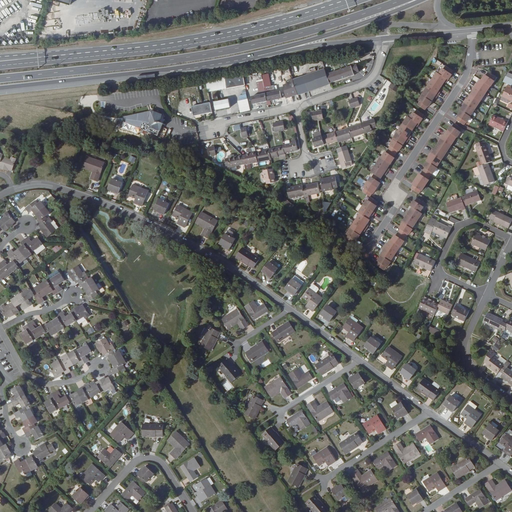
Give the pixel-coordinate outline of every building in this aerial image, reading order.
[(352,66),(327,74),(330,84),(355,75),(355,73),(360,72),(357,65),(352,66)] [(455,71),(448,66),(446,69),(445,69),(441,74),(450,80),(454,75),(452,74),(455,71)] [(262,80),(256,81),(257,89),(271,87),(268,73),(261,75),(262,80)] [(287,85),(288,89),(324,77),(323,73),(287,85)] [(439,73),(434,80),(443,87),(446,82),(448,83),(450,80),(441,74),(439,73)] [(493,87),(497,81),(496,81),(498,77),(491,73),(489,76),(488,76),(484,81),(493,87)] [(243,74),(225,77),(227,88),(245,85),(243,74)] [(288,89),(291,97),(327,85),(324,77),(288,89)] [(434,80),(429,88),(440,95),(442,92),(440,91),(443,87),(434,80)] [(478,84),(476,87),(488,94),(493,87),(484,81),(483,80),(480,85),(478,84)] [(392,83),(389,87),(397,92),(398,89),(399,88),(392,83)] [(476,91),(473,96),(483,102),(488,94),(476,87),(474,90),(476,91)] [(511,101),(511,88),(508,87),(502,101),(510,105),(511,101)] [(429,88),(424,96),(433,102),(436,97),(438,99),(440,95),(429,88)] [(282,98),(281,91),(266,94),(268,101),(282,98)] [(252,96),(253,104),(268,101),(266,94),(266,93),(252,96)] [(239,100),(237,101),(240,113),(250,110),(246,94),(238,95),(239,100)] [(433,102),(424,96),(421,102),(422,102),(420,106),(426,110),(428,107),(430,107),(433,102)] [(468,99),(466,102),(478,110),(483,102),(473,96),(470,100),(468,99)] [(350,100),(352,107),(359,105),(359,104),(358,99),(357,98),(350,100)] [(214,102),(216,110),(231,107),(229,99),(214,102)] [(213,112),(211,102),(192,106),(194,116),(213,112)] [(466,106),(463,111),(464,111),(473,117),(478,110),(466,102),(464,105),(466,106)] [(124,116),(124,120),(158,135),(165,119),(164,116),(165,116),(164,114),(163,114),(153,110),(153,109),(124,116)] [(322,110),(312,112),(313,120),(318,119),(322,118),(323,118),(322,110)] [(416,113),(412,119),(421,124),(425,119),(424,118),(426,115),(419,111),(417,114),(416,113)] [(473,117),(464,111),(460,117),(461,118),(459,121),(466,126),(468,122),(469,123),(473,117)] [(495,116),(491,126),(505,133),(510,123),(495,116)] [(377,124),(374,117),(334,130),(334,129),(321,134),(320,129),(312,132),(314,136),(312,137),(315,145),(324,142),(324,143),(337,138),(338,140),(351,136),(351,135),(369,129),(368,128),(371,127),(371,126),(377,124)] [(410,117),(405,125),(414,131),(417,126),(419,128),(421,124),(412,119),(410,117)] [(275,131),(285,130),(285,129),(283,122),(283,121),(273,123),(275,131)] [(453,126),(450,132),(458,137),(462,132),(461,131),(463,128),(457,124),(454,127),(453,126)] [(405,125),(400,132),(411,140),(413,136),(411,135),(414,131),(405,125)] [(443,138),(453,145),(458,137),(450,132),(449,131),(448,132),(446,135),(445,135),(443,138)] [(400,132),(395,140),(396,140),(404,146),(407,142),(409,143),(411,140),(400,132)] [(442,142),(439,147),(448,152),(453,145),(443,138),(440,141),(442,142)] [(244,164),(245,166),(246,170),(251,169),(250,164),(271,160),(271,159),(279,157),(278,156),(285,155),(284,153),(298,150),(296,140),(292,141),(292,143),(283,145),(283,147),(269,150),(256,153),(250,154),(246,155),(246,156),(243,156),(243,155),(225,159),(227,165),(230,165),(230,167),(238,165),(239,166),(244,164)] [(393,147),(391,150),(398,154),(400,151),(401,152),(404,146),(396,140),(392,146),(393,147)] [(484,166),(479,168),(482,175),(486,186),(497,182),(490,164),(494,162),(487,144),(477,148),(484,166)] [(337,149),(338,152),(343,167),(353,164),(348,149),(347,145),(344,146),(340,148),(337,149)] [(435,150),(433,153),(443,160),(448,152),(439,147),(436,151),(435,150)] [(388,152),(384,158),(393,164),(396,158),(395,157),(398,154),(391,150),(389,153),(388,152)] [(3,156),(3,154),(0,153),(0,162),(0,163),(0,164),(0,168),(7,171),(7,170),(12,171),(16,158),(12,157),(11,159),(3,156)] [(432,158),(429,162),(430,162),(438,168),(443,160),(433,153),(430,156),(432,158)] [(105,163),(87,156),(83,166),(95,171),(92,179),(98,182),(105,163)] [(384,158),(379,165),(390,173),(392,169),(390,168),(393,164),(384,158)] [(427,169),(425,172),(432,176),(434,173),(435,174),(439,168),(438,168),(430,162),(426,168),(427,169)] [(377,175),(383,179),(386,175),(388,176),(390,173),(379,165),(374,173),(377,175)] [(275,179),(273,169),(263,171),(265,181),(267,181),(267,184),(274,183),(273,179),(275,179)] [(432,176),(425,172),(423,175),(422,174),(419,180),(427,185),(431,180),(430,179),(432,176)] [(370,183),(379,189),(383,183),(382,183),(384,180),(383,179),(377,175),(375,178),(374,178),(370,183)] [(331,178),(331,179),(321,181),(323,192),(338,188),(336,177),(331,178)] [(112,179),(108,189),(119,193),(123,183),(112,179)] [(416,186),(414,189),(420,193),(423,190),(424,191),(427,185),(419,180),(415,185),(416,186)] [(303,187),(302,184),(287,187),(289,198),(304,195),(304,196),(305,198),(307,202),(310,202),(308,196),(320,193),(318,183),(312,184),(312,185),(306,186),(303,187)] [(365,193),(372,197),(374,194),(376,195),(379,189),(370,183),(366,189),(368,190),(365,193)] [(149,192),(133,184),(128,194),(139,199),(135,207),(141,210),(149,192)] [(463,197),(463,198),(448,204),(452,214),(463,210),(464,212),(468,210),(467,207),(483,201),(480,191),(463,197)] [(165,214),(170,203),(159,198),(155,209),(165,214)] [(370,201),(367,206),(376,212),(379,206),(378,206),(380,202),(374,198),(371,201),(370,201)] [(417,201),(414,207),(416,208),(423,212),(426,207),(425,206),(427,203),(420,198),(418,202),(417,201)] [(29,213),(32,211),(38,219),(37,220),(41,224),(39,226),(42,229),(41,230),(46,237),(56,230),(51,223),(53,222),(50,217),(47,219),(45,216),(49,213),(40,201),(37,203),(35,201),(25,208),(29,213)] [(193,213),(178,205),(173,215),(180,219),(178,223),(185,227),(193,213)] [(366,206),(361,213),(363,214),(371,220),(372,218),(374,215),(375,216),(377,213),(376,212),(367,206),(366,206)] [(411,211),(409,214),(420,221),(425,214),(423,212),(416,208),(413,212),(411,211)] [(218,221),(202,211),(196,221),(206,226),(201,235),(208,238),(218,221)] [(511,224),(511,219),(495,211),(492,218),(496,221),(495,223),(510,230),(511,224)] [(0,233),(0,234),(1,235),(5,232),(6,233),(13,228),(12,226),(16,223),(8,213),(3,216),(5,218),(0,221),(0,233)] [(371,220),(363,214),(358,222),(369,229),(371,226),(369,225),(372,222),(372,221),(371,220)] [(408,219),(406,223),(406,224),(415,229),(420,221),(409,214),(407,218),(408,219)] [(440,221),(434,218),(426,233),(433,235),(434,232),(449,239),(455,227),(451,225),(450,227),(439,222),(440,221)] [(358,222),(353,230),(354,230),(362,236),(365,231),(367,233),(369,229),(358,222)] [(404,230),(402,233),(409,238),(411,234),(412,235),(415,229),(406,224),(403,229),(404,230)] [(362,236),(354,230),(350,236),(351,236),(349,240),(356,244),(358,241),(359,242),(363,236),(362,236)] [(232,237),(225,233),(220,243),(230,249),(235,239),(232,237)] [(409,238),(402,233),(400,237),(399,236),(395,241),(403,247),(404,247),(408,242),(406,241),(409,238)] [(473,245),(487,252),(492,242),(482,237),(482,235),(478,233),(473,245)] [(0,279),(1,281),(18,267),(15,262),(17,260),(20,263),(32,253),(30,251),(32,249),(34,251),(43,244),(37,237),(32,242),(30,240),(31,239),(29,236),(21,242),(23,245),(14,253),(11,249),(7,252),(13,260),(7,264),(6,263),(7,262),(4,259),(0,262),(0,267),(1,269),(0,269),(0,279)] [(390,244),(388,247),(398,254),(403,247),(395,241),(394,241),(391,245),(390,244)] [(52,249),(55,253),(61,248),(57,244),(52,249)] [(243,247),(237,256),(254,268),(260,258),(243,247)] [(398,254),(388,247),(385,251),(387,252),(384,256),(385,257),(394,262),(398,254)] [(422,254),(418,264),(434,272),(439,262),(422,254)] [(463,254),(458,265),(478,273),(483,262),(463,254)] [(394,262),(385,257),(382,262),(383,263),(380,267),(387,271),(389,267),(390,268),(394,262)] [(269,262),(262,271),(271,277),(278,268),(269,262)] [(81,286),(82,286),(88,295),(85,297),(88,302),(98,295),(97,292),(100,290),(91,278),(87,280),(86,278),(88,276),(85,272),(83,273),(78,266),(71,270),(68,272),(73,280),(74,279),(77,283),(78,282),(81,286)] [(30,289),(11,300),(13,302),(6,306),(5,304),(0,306),(7,318),(12,316),(19,312),(16,307),(22,304),(23,306),(24,309),(33,304),(31,301),(30,302),(29,300),(35,296),(40,304),(45,301),(42,298),(52,292),(54,295),(62,290),(60,286),(59,287),(58,285),(64,282),(60,275),(50,280),(52,282),(49,284),(47,281),(34,289),(36,292),(33,294),(30,289)] [(302,285),(292,279),(286,288),(295,295),(302,285)] [(323,298),(309,288),(302,297),(309,302),(306,306),(313,311),(323,298)] [(421,310),(437,316),(439,311),(451,316),(456,306),(444,301),(441,306),(437,304),(426,299),(421,310)] [(254,300),(245,306),(254,320),(269,310),(264,303),(258,306),(254,300)] [(52,336),(64,328),(62,324),(64,322),(67,326),(76,320),(77,321),(84,317),(86,319),(90,316),(83,305),(79,308),(78,307),(70,311),(72,313),(66,317),(65,315),(65,314),(64,311),(59,314),(60,315),(55,317),(56,319),(47,325),(46,323),(36,329),(34,326),(36,325),(34,321),(24,327),(26,331),(21,334),(28,345),(34,341),(32,337),(35,335),(37,339),(50,331),(52,336)] [(338,312),(328,305),(321,314),(331,321),(338,312)] [(458,318),(468,322),(472,313),(462,309),(463,307),(459,306),(455,314),(459,316),(458,318)] [(249,325),(238,308),(222,318),(228,328),(237,322),(242,330),(249,325)] [(484,323),(498,330),(498,331),(503,334),(505,329),(511,332),(511,320),(510,319),(508,322),(503,320),(504,318),(489,312),(484,323)] [(364,328),(350,317),(343,327),(350,332),(345,338),(352,344),(364,328)] [(290,321),(273,333),(279,342),(296,331),(290,321)] [(92,327),(85,331),(87,335),(95,331),(92,327)] [(210,327),(200,345),(211,351),(221,333),(210,327)] [(126,363),(119,350),(114,353),(112,350),(115,349),(112,344),(110,345),(106,338),(95,343),(100,351),(101,351),(103,355),(105,354),(107,359),(109,358),(114,367),(111,369),(114,374),(125,368),(123,365),(126,363)] [(371,338),(364,348),(373,355),(380,346),(371,338)] [(263,341),(246,352),(252,363),(270,351),(263,341)] [(492,348),(497,351),(500,346),(495,343),(492,348)] [(70,372),(69,368),(79,362),(80,366),(89,361),(87,357),(87,358),(86,356),(92,353),(88,345),(78,350),(79,352),(77,354),(75,351),(61,358),(63,362),(60,363),(59,361),(54,364),(55,367),(51,370),(55,377),(60,375),(59,373),(64,371),(66,374),(70,372)] [(402,357),(388,346),(381,356),(388,360),(385,365),(392,370),(402,357)] [(499,372),(504,366),(498,361),(493,357),(495,354),(490,350),(489,351),(484,362),(487,365),(486,366),(497,375),(499,372)] [(333,354),(316,365),(322,375),(340,364),(333,354)] [(241,375),(228,359),(219,367),(232,383),(241,375)] [(505,364),(504,366),(499,372),(502,374),(500,377),(511,386),(511,385),(511,372),(510,371),(507,368),(510,364),(507,362),(506,362),(505,364)] [(417,370),(408,363),(401,373),(410,380),(417,370)] [(298,368),(289,374),(298,388),(313,378),(309,371),(303,375),(298,368)] [(359,373),(350,379),(356,389),(366,383),(359,373)] [(59,405),(61,409),(74,402),(76,407),(89,399),(86,395),(89,393),(92,397),(101,392),(101,393),(109,389),(110,392),(115,389),(108,377),(104,380),(104,379),(96,383),(97,384),(91,388),(90,386),(89,383),(85,385),(81,388),(81,390),(72,395),(71,393),(61,399),(59,395),(61,394),(59,391),(48,397),(50,399),(45,403),(51,413),(57,410),(55,407),(59,405)] [(282,377),(265,387),(271,396),(280,391),(285,398),(292,394),(282,377)] [(441,390),(424,379),(417,388),(434,400),(441,390)] [(345,384),(330,393),(334,400),(341,396),(345,402),(353,397),(345,384)] [(30,405),(19,386),(12,390),(15,396),(14,397),(13,397),(10,398),(14,407),(18,405),(17,404),(19,403),(23,409),(14,414),(17,419),(21,417),(26,427),(23,429),(28,438),(32,436),(31,435),(33,434),(36,440),(43,436),(38,426),(36,427),(35,425),(38,423),(30,410),(27,411),(25,408),(30,405)] [(254,395),(244,413),(254,419),(264,400),(254,395)] [(460,403),(451,396),(444,405),(453,412),(460,403)] [(314,401),(307,405),(318,422),(334,412),(328,403),(319,409),(314,401)] [(402,402),(392,408),(398,418),(408,412),(402,402)] [(482,414),(469,404),(461,414),(468,419),(465,422),(472,428),(482,414)] [(302,410),(287,420),(291,427),(297,423),(302,430),(310,424),(302,410)] [(378,415),(363,424),(370,434),(376,430),(379,434),(386,429),(378,415)] [(133,432),(121,421),(110,434),(119,441),(124,435),(127,439),(133,432)] [(162,421),(141,422),(142,434),(162,433),(162,421)] [(500,430),(491,424),(484,433),(493,440),(500,430)] [(431,425),(416,435),(420,441),(427,437),(431,444),(439,438),(431,425)] [(272,427),(263,435),(276,451),(285,443),(272,427)] [(0,463),(11,457),(9,453),(10,452),(6,444),(4,445),(1,439),(2,438),(3,439),(6,437),(4,433),(3,433),(1,429),(0,429),(0,463)] [(189,444),(175,431),(166,441),(174,448),(169,454),(175,459),(189,444)] [(357,432),(340,443),(346,453),(363,442),(357,432)] [(511,455),(511,436),(507,433),(500,443),(507,447),(504,451),(511,457),(511,455)] [(401,442),(394,446),(405,463),(421,453),(415,444),(406,450),(401,442)] [(23,471),(25,474),(38,467),(35,462),(38,461),(40,463),(44,461),(43,458),(50,454),(49,452),(55,449),(52,444),(46,447),(45,444),(37,448),(38,449),(33,451),(34,453),(29,455),(30,457),(21,462),(19,459),(14,462),(20,472),(23,471)] [(108,465),(117,455),(117,456),(121,452),(114,446),(109,451),(103,446),(96,454),(108,465)] [(327,447),(313,456),(319,466),(326,462),(329,466),(336,461),(327,447)] [(388,453),(374,462),(378,468),(385,464),(389,471),(397,466),(388,453)] [(469,456),(451,467),(458,477),(475,466),(469,456)] [(200,467),(194,458),(181,466),(188,477),(188,478),(190,481),(197,477),(193,471),(200,467)] [(298,463),(288,481),(298,487),(308,469),(298,463)] [(105,476),(93,464),(81,477),(90,485),(95,479),(99,483),(105,476)] [(146,466),(138,475),(146,483),(154,474),(146,466)] [(358,469),(351,474),(362,491),(378,481),(372,471),(363,476),(358,469)] [(438,473),(423,482),(430,492),(436,488),(439,492),(447,487),(438,473)] [(215,493),(206,478),(196,484),(200,491),(196,494),(201,502),(215,493)] [(492,480),(485,484),(496,501),(511,491),(506,482),(497,487),(492,480)] [(125,492),(124,492),(122,495),(128,501),(133,495),(139,500),(146,493),(134,482),(125,492)] [(348,494),(342,484),(332,490),(338,500),(348,494)] [(72,496),(81,504),(89,496),(80,488),(72,496)] [(417,489),(408,495),(414,505),(424,499),(417,489)] [(480,490),(465,499),(470,507),(476,503),(480,509),(489,504),(480,490)] [(315,496),(306,504),(313,511),(327,511),(329,511),(315,496)] [(400,511),(391,498),(376,508),(377,511),(390,511),(391,511),(390,511),(400,511)] [(111,504),(105,511),(106,511),(127,511),(129,509),(121,501),(115,508),(111,504)] [(222,501),(209,509),(210,511),(223,511),(227,509),(222,501)] [(50,511),(69,511),(70,511),(74,508),(67,502),(62,508),(56,503),(49,511),(50,511)]
